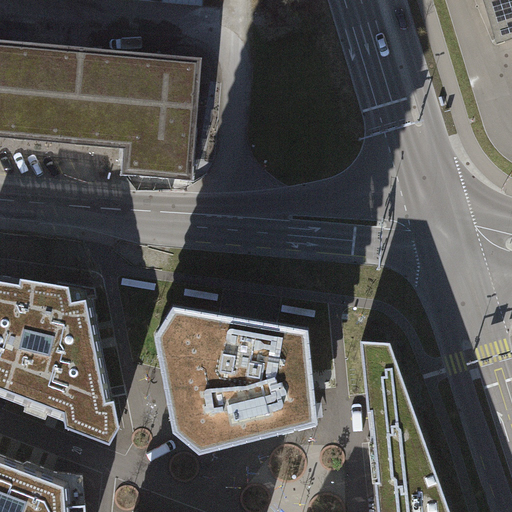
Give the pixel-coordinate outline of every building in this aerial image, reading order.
[(511,0),(483,0),(496,40),(511,35),(511,0)] [(0,133),(130,145),(128,165),(190,171),(200,61),(91,51),(91,48),(85,46),(87,30),(81,29),(80,50),(0,43),(0,133)] [(59,286),(0,276),(0,392),(67,418),(68,424),(109,440),(118,426),(113,401),(111,402),(105,371),(96,356),(90,322),(96,322),(91,297),(96,296),(94,289),(60,283),(59,286)] [(319,420),(309,327),(173,304),(155,335),(173,427),(199,450),(319,420)] [(450,511),(390,343),(363,341),(380,511),(450,511)] [(71,505),(69,473),(56,472),(28,462),(24,464),(0,454),(0,511),(85,511),(84,504),(71,505)]
